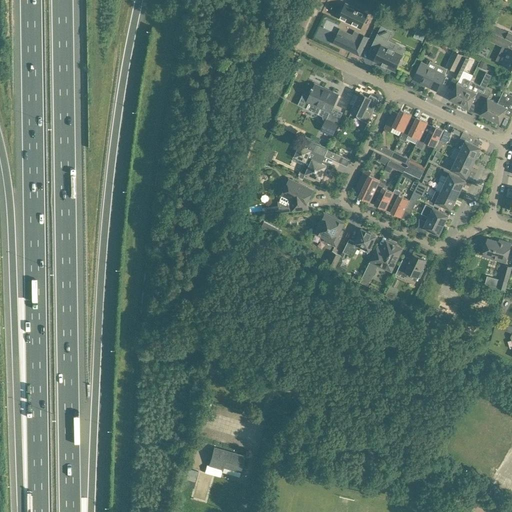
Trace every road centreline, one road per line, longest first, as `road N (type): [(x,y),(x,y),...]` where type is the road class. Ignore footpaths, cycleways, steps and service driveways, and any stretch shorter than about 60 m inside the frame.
road 1 (track): [(442,484),(256,368),(179,346),(176,333),(202,286),(230,189),(294,43)]
road 2 (motorway): [(90,511),(100,221),(139,0)]
road 3 (motorway): [(69,511),(61,0)]
road 4 (motorway): [(30,0),(37,511)]
road 5 (motorway): [(0,146),(22,511)]
road 6 (track): [(511,376),(224,222)]
road 7 (residential): [(446,246),(346,201),(345,186),(392,91)]
road 8 (residential): [(392,91),(294,43),(315,0)]
